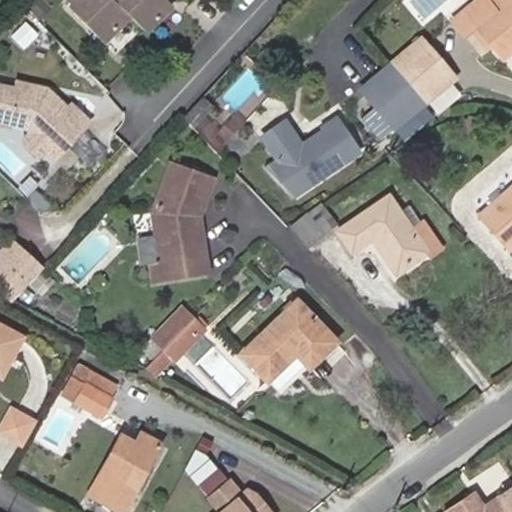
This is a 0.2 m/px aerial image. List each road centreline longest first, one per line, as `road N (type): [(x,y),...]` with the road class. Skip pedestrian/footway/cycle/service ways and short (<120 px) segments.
road 1 (residential): [(364,511),(511,398)]
road 2 (residential): [(263,0),(154,121)]
